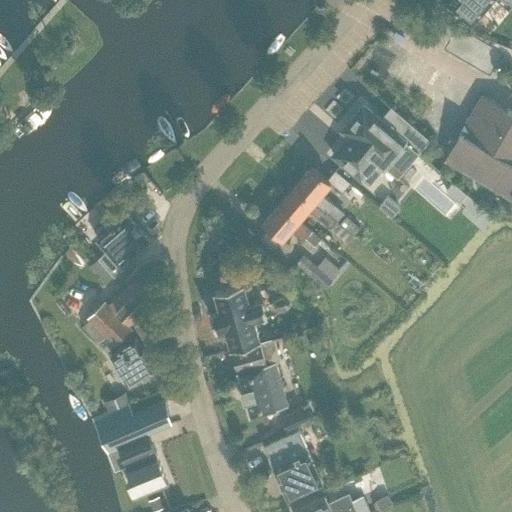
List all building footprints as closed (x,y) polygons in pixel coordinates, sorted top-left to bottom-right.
[(511,0),(452,0),(449,4),(472,23),(492,0),(500,0),(507,5),(509,7),(511,2),(511,0)] [(445,158),(511,196),(511,110),(483,94),(445,158)] [(343,128),(350,134),(386,165),(410,186),(420,174),(425,179),(436,166),(419,151),(430,139),(397,111),(387,123),(364,104),(343,128)] [(386,165),(350,134),(333,154),(362,179),(363,177),(370,183),(386,165)] [(312,165),(296,183),(338,219),(344,211),(322,192),(331,181),(312,165)] [(341,222),(340,222),(337,220),(338,219),(296,183),(280,202),(299,219),(300,218),(309,208),(321,219),(322,218),(331,226),(330,227),(348,241),(354,233),(341,222)] [(312,228),(312,229),(300,218),(299,219),(280,202),(264,221),(283,237),(291,228),(304,239),(306,236),(315,245),(322,237),(312,228)] [(149,240),(127,213),(109,228),(109,229),(97,239),(115,259),(106,266),(114,275),(123,268),(120,265),(149,240)] [(347,214),(341,222),(354,233),(360,226),(347,214)] [(318,265),(304,253),(297,262),(311,274),(318,265)] [(110,304),(105,299),(88,315),(90,318),(83,325),(99,342),(107,335),(115,343),(132,327),(129,324),(156,298),(136,278),(110,304)] [(232,347),(233,347),(260,339),(254,318),(268,314),(263,299),(250,303),(244,281),(215,290),(221,310),(212,312),(217,329),(226,327),(232,347)] [(156,369),(136,336),(117,347),(119,350),(112,354),(130,384),(156,369)] [(261,340),(260,339),(233,347),(240,370),(238,370),(251,414),(288,403),(276,360),(281,359),(274,336),(261,340)] [(149,434),(174,423),(167,399),(133,412),(126,392),(104,401),(108,409),(93,416),(107,448),(108,450),(120,446),(149,434)] [(314,417),(308,404),(283,416),(288,429),(314,417)] [(265,444),(274,465),(289,498),(324,482),(309,449),(300,428),(265,444)] [(130,470),(126,472),(135,495),(169,482),(157,451),(156,452),(149,434),(120,446),(130,470)] [(325,494),(293,509),(294,511),(358,511),(349,492),(329,501),(325,494)]
